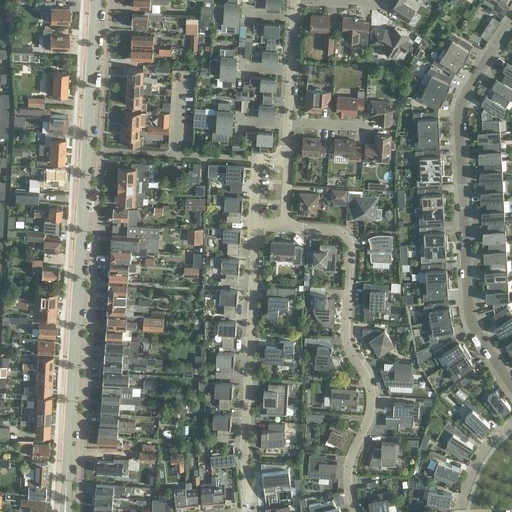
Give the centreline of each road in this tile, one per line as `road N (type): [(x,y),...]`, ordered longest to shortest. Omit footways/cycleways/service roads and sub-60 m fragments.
road 1 (tertiary): [(65,511),(95,0)]
road 2 (residential): [(511,16),(457,112),(468,315),(511,387)]
road 3 (residential): [(354,511),(348,472),(370,389),(345,337),(349,240),(284,224)]
road 4 (residential): [(253,511),(244,463),(253,223)]
